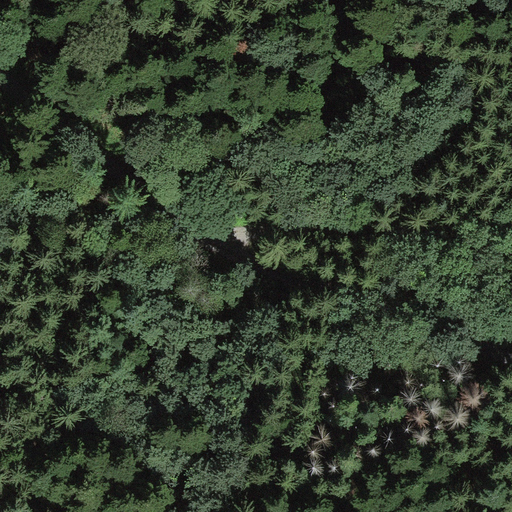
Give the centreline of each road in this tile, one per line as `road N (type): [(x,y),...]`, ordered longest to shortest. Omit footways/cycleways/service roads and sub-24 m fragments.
road 1 (track): [(511,358),(241,255),(149,192),(0,66)]
road 2 (track): [(0,218),(511,237)]
